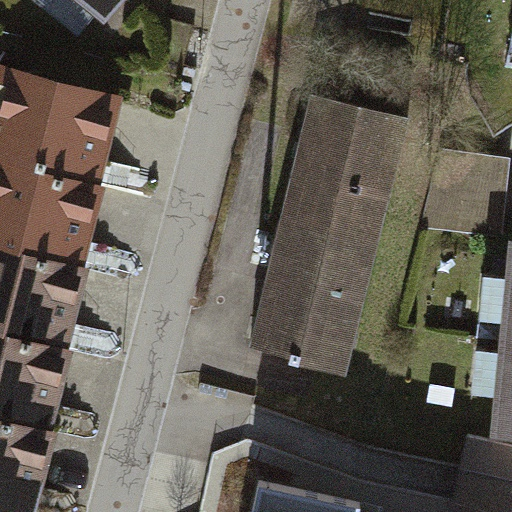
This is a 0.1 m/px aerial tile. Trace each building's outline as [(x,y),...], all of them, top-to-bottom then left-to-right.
[(138,0),(61,0),(110,37),(138,0)] [(0,68),(0,158),(114,181),(132,95),(0,68)] [(410,125),(310,100),(249,347),(349,372),(410,125)] [(504,153),(442,143),(422,237),(494,254),(504,153)] [(0,158),(0,248),(97,268),(114,181),(0,158)] [(0,248),(0,338),(80,354),(97,268),(0,248)] [(511,295),(498,445),(511,445),(511,295)] [(0,338),(0,427),(62,440),(80,354),(0,338)] [(0,427),(0,511),(47,511),(62,440),(0,427)] [(358,511),(361,499),(263,478),(255,511),(358,511)]
